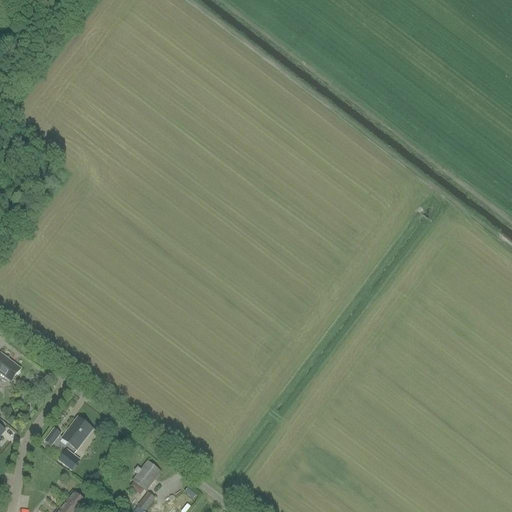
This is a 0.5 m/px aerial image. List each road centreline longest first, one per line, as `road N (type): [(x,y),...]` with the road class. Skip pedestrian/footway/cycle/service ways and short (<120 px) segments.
road 1 (unclassified): [(234,511),(70,383)]
road 2 (residential): [(12,511),(22,449),(70,383)]
